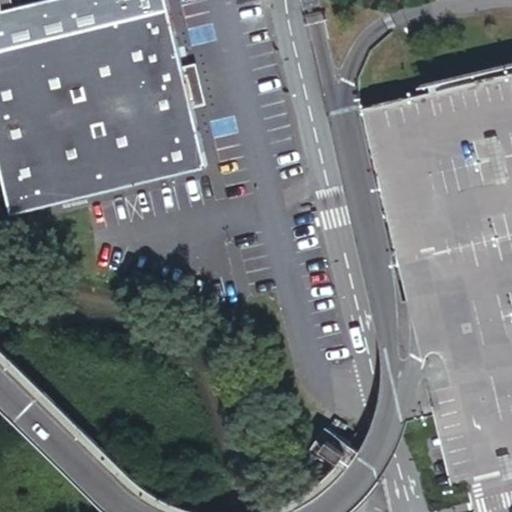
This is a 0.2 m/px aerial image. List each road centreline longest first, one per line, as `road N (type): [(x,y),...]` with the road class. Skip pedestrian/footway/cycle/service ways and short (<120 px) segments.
road 1 (trunk): [(357,158),(394,321),(392,432)]
road 2 (trunk): [(506,0),(389,22),(368,40),(349,95),(357,158)]
road 3 (trunk): [(142,511),(0,382)]
road 4 (trunk): [(309,0),(357,158)]
road 5 (trunk): [(440,278),(410,397),(392,432)]
